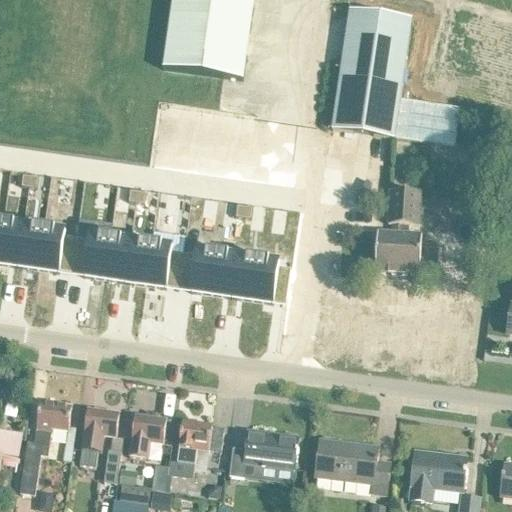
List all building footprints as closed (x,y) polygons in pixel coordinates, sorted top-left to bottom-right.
[(243,84),(255,0),(173,0),(163,72),(210,79),(243,84)] [(395,142),(401,102),(413,22),(349,13),(332,133),(395,142)] [(460,111),(401,102),(395,142),(454,151),(460,111)] [(29,191),(31,179),(23,178),(21,190),(29,191)] [(39,180),(31,179),(29,191),(37,192),(39,180)] [(136,206),(138,194),(130,193),(129,205),(136,206)] [(146,195),(138,194),(136,206),(144,207),(146,195)] [(420,278),(420,275),(437,276),(438,252),(421,251),(422,239),(409,238),(409,229),(418,229),(420,196),(391,194),(389,227),(394,228),(394,237),(378,236),(375,276),(420,278)] [(244,221),(245,209),(237,208),(236,220),(244,221)] [(253,211),(245,209),(244,221),(252,222),(253,211)] [(3,229),(0,253),(0,270),(18,273),(24,232),(3,229)] [(24,232),(18,273),(38,275),(44,235),(24,232)] [(44,235),(38,275),(59,278),(60,273),(72,274),(76,245),(64,244),(65,238),(44,235)] [(76,245),(72,274),(84,276),(83,282),(105,285),(110,244),(89,241),(88,247),(76,245)] [(110,244),(105,285),(125,288),(131,247),(110,244)] [(131,247),(125,288),(145,291),(151,250),(131,247)] [(151,250),(145,291),(166,294),(167,288),(179,289),(183,260),(171,259),(172,253),(151,250)] [(183,260),(179,289),(191,291),(191,297),(212,300),(218,259),(196,256),(195,262),(183,260)] [(218,259),(212,300),(232,303),(238,262),(218,259)] [(238,262),(232,303),(252,306),(258,265),(238,262)] [(258,265),(252,306),(274,309),(274,303),(287,305),(291,276),(278,274),(279,268),(258,265)] [(71,465),(76,431),(69,430),(72,411),(41,407),(35,447),(28,446),(20,497),(35,500),(43,448),(50,449),(53,432),(68,434),(63,464),(71,465)] [(116,441),(120,418),(88,413),(83,454),(81,469),(96,471),(100,439),(113,441),(111,454),(109,454),(104,486),(117,488),(124,442),(116,441)] [(164,448),(164,444),(167,424),(136,420),(130,461),(145,463),(148,446),(164,448)] [(169,471),(168,479),(193,483),(194,474),(197,453),(209,455),(221,457),(221,452),(224,432),(212,431),(212,430),(183,426),(180,446),(177,465),(170,464),(170,471),(169,471)] [(294,474),(298,441),(248,435),(246,453),(233,452),(230,472),(229,480),(243,482),(245,467),(294,474)] [(0,471),(2,458),(18,461),(21,441),(0,437),(0,471)] [(318,464),(316,481),(372,488),(371,498),(387,500),(388,487),(391,467),(378,466),(378,463),(377,463),(379,451),(354,448),(338,446),(320,444),(318,464)] [(463,495),(465,485),(467,465),(442,462),(442,459),(415,456),(410,503),(432,506),(434,492),(463,495)] [(511,469),(505,468),(501,500),(511,501),(511,469)] [(167,484),(168,479),(169,471),(155,469),(152,493),(166,496),(167,484)] [(136,489),(138,476),(121,473),(119,486),(136,489)] [(480,511),(482,501),(461,498),(458,511),(480,511)]
